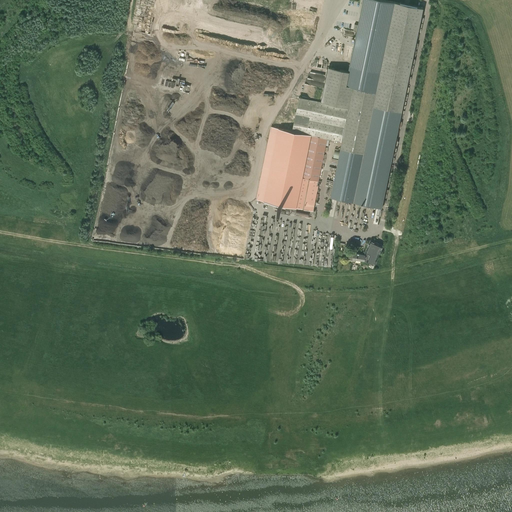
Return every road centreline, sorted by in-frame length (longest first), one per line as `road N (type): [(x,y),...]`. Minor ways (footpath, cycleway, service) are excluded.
road 1 (track): [(511,239),(392,269),(313,274),(0,232)]
road 2 (track): [(392,269),(442,11),(435,0)]
